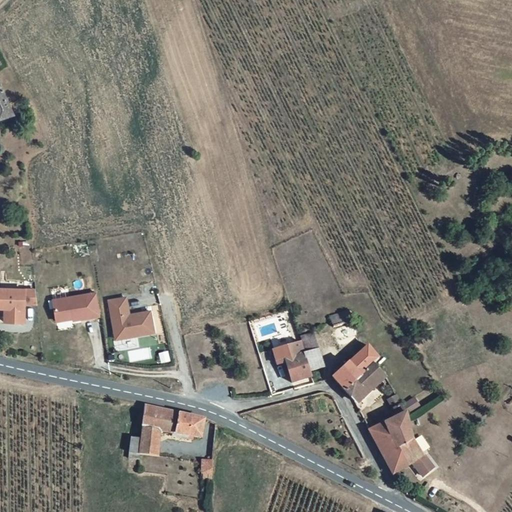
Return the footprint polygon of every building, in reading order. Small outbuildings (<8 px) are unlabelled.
[(0,118),(8,116),(0,94),(0,118)] [(0,313),(1,314),(1,328),(19,328),(20,310),(33,310),(32,297),(1,295),(1,298),(0,298),(0,313)] [(93,298),(50,304),(53,326),(69,323),(70,325),(97,321),(93,298)] [(123,302),(106,305),(112,343),(150,337),(147,316),(132,319),(132,322),(126,323),(125,320),(123,302)] [(344,318),(325,322),(328,334),(347,329),(344,318)] [(298,342),(303,357),(315,354),(310,339),(298,342)] [(296,346),(270,353),(274,369),(284,367),(291,388),(308,383),(306,377),(321,374),(315,354),(303,357),(300,358),(296,346)] [(343,396),(351,408),(381,385),(373,372),(379,366),(367,352),(330,383),(343,396)] [(409,414),(421,407),(415,397),(403,404),(409,414)] [(403,419),(392,402),(384,407),(392,423),(365,436),(389,484),(407,469),(416,483),(428,475),(412,449),(403,419)] [(196,425),(139,412),(134,446),(123,444),(119,466),(131,468),(132,460),(150,463),(154,440),(180,444),(181,440),(193,442),(196,425)] [(205,466),(194,465),(193,477),(199,477),(198,485),(205,485),(205,466)]
